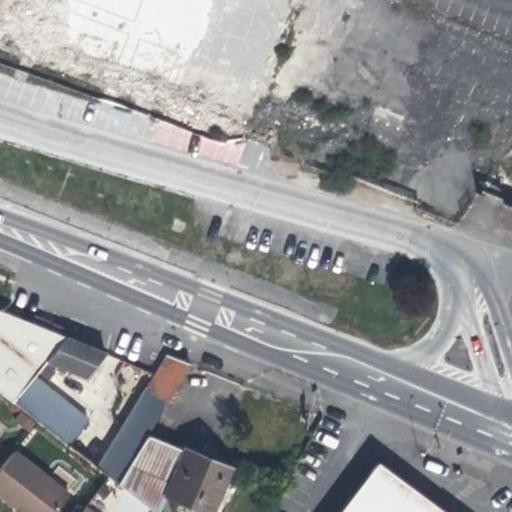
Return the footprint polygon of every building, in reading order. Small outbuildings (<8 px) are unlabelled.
[(35,53),(19,46),(20,53),(29,56),(35,53)] [(119,85),(103,79),(105,85),(114,89),(119,85)] [(206,119),(190,113),(192,119),(201,122),(206,119)] [(105,352),(0,309),(0,392),(15,404),(21,409),(37,421),(68,446),(71,447),(90,422),(88,420),(75,411),(34,379),(46,362),(84,377),(105,352)] [(108,476),(117,483),(147,435),(190,364),(167,355),(122,428),(117,437),(98,468),(108,476)] [(183,450),(147,435),(117,483),(154,511),(157,511),(164,495),(205,511),(213,511),(232,469),(199,455),(184,448),(183,450)] [(0,469),(0,498),(16,511),(17,511),(53,511),(67,495),(12,453),(0,469)] [(445,511),(430,500),(415,488),(380,461),(341,511),(445,511)]
